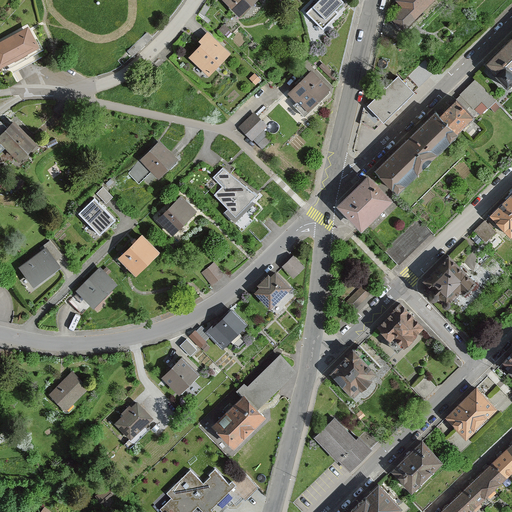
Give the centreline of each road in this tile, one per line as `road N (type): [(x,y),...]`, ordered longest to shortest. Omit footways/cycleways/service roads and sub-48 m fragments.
road 1 (residential): [(322,224),(298,228),(211,305),(157,329),(58,342),(0,333)]
road 2 (residential): [(307,370),(511,172)]
road 3 (unclassified): [(326,511),(511,329)]
road 4 (residential): [(511,19),(357,168),(330,180)]
road 5 (residential): [(194,0),(145,57),(114,79),(0,93)]
road 6 (unclassified): [(330,180),(372,0)]
road 7 (unclassified): [(307,370),(322,224)]
road 8 (unclassified): [(271,511),(307,370)]
